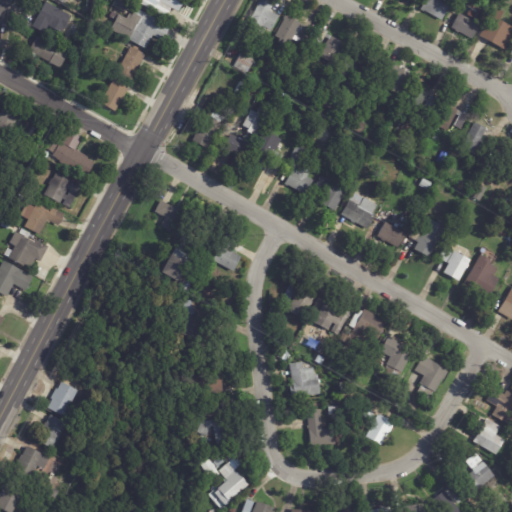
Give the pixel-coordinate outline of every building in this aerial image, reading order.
[(115,0),(124,5),(117,16),(108,11),(115,0)] [(182,0),(177,12),(176,13),(169,9),(165,19),(139,7),(142,0),(144,0),(154,5),(156,0),(182,0)] [(274,0),(276,1),(270,11),(278,16),(269,30),(262,27),(265,29),(262,34),(259,32),(258,34),(246,26),(261,0),(274,0)] [(434,0),(447,7),(438,22),(422,12),(421,13),(418,11),(424,0),(434,0)] [(504,8),(497,4),(500,0),(502,0),(507,3),(504,8)] [(39,15),(45,3),(65,14),(58,26),(39,15)] [(469,41),(449,29),(457,14),(464,18),(470,7),(484,15),(469,41)] [(511,29),(511,31),(503,49),(479,36),(495,7),(503,11),(497,21),(511,29)] [(167,29),(160,42),(150,37),(143,51),(107,31),(115,15),(124,20),(127,14),(130,16),(131,14),(132,14),(135,9),(159,22),(158,24),(167,29)] [(305,27),(310,29),(303,41),(298,38),(295,41),(291,39),(286,49),(276,43),(278,39),(274,37),(284,19),(282,18),(284,15),(305,27)] [(102,27),(106,22),(110,25),(105,30),(102,27)] [(322,29),(326,32),(325,34),(344,44),(342,47),(341,46),(331,65),(317,57),(327,39),(323,37),(317,48),(310,45),(320,28),(322,29)] [(21,59),(24,54),(27,56),(29,54),(26,52),(34,37),(57,50),(48,65),(37,58),(31,67),(20,61),(21,59)] [(366,51),(361,62),(369,66),(361,82),(351,76),(349,81),(338,75),(354,44),(366,51)] [(140,55),(142,56),(128,82),(114,74),(129,48),(140,55)] [(246,74),(233,67),(240,54),(243,55),(245,51),(253,56),(251,60),(253,61),(246,74)] [(388,63),(409,74),(398,95),(383,87),(388,78),(378,73),(384,61),(388,63)] [(126,86),(111,112),(98,104),(113,77),(127,85),(126,86)] [(337,81),(334,87),(329,85),(332,79),(337,81)] [(279,85),(275,91),(270,87),(273,81),(279,85)] [(244,85),(238,97),(231,93),(237,82),(244,85)] [(418,89),(426,94),(424,97),(426,99),(428,95),(434,99),(427,112),(421,109),(425,102),(422,100),(414,114),(400,106),(411,85),(418,89)] [(327,104),(322,113),(315,109),(320,100),(327,104)] [(457,111),(465,116),(458,129),(452,125),(457,116),(454,115),(444,131),(430,123),(440,106),(439,105),(441,102),(457,111)] [(21,117),(10,139),(0,134),(0,117),(4,109),(5,109),(8,103),(24,111),(21,117)] [(278,109),(280,104),(288,108),(285,113),(278,109)] [(265,112),(267,113),(264,119),(254,138),(252,137),(247,145),(250,147),(242,161),(235,157),(234,158),(226,154),(227,153),(222,150),(230,136),(241,142),(246,134),(244,133),(246,130),(240,127),(249,111),(254,115),(258,108),(265,112)] [(204,148),(190,140),(208,109),(222,117),(204,148)] [(360,134),(349,129),(354,119),(365,125),(360,134)] [(475,123),(485,129),(479,139),(493,147),(485,162),(459,147),(473,122),(475,123)] [(280,140),(281,140),(279,143),(283,145),(280,151),(276,149),(275,152),(281,155),(274,169),(267,166),(271,159),(268,156),(260,170),(246,163),(263,130),(280,140)] [(51,139),(59,144),(54,153),(45,149),(51,139)] [(0,140),(15,149),(13,152),(18,155),(11,168),(2,163),(0,167),(0,140)] [(502,142),(511,147),(511,175),(498,168),(502,161),(492,156),(500,141),(502,142)] [(64,142),(90,157),(89,159),(97,163),(89,177),(54,158),(62,142),(64,142)] [(287,187),(283,184),(288,174),(283,171),(286,164),(296,145),(305,150),(294,169),(293,168),(292,170),(298,173),(301,168),(308,172),(306,177),(312,181),(304,195),(288,186),(287,187)] [(69,189),(61,204),(45,194),(48,188),(47,188),(52,180),(53,181),(57,173),(72,182),(69,188),(70,188),(69,189)] [(409,176),(406,183),(401,180),(404,174),(409,176)] [(343,195),(341,199),(340,198),(333,210),(319,202),(323,195),(313,189),(320,176),(335,185),(338,180),(347,185),(342,194),(343,195)] [(456,188),(459,182),(468,187),(465,193),(456,188)] [(479,185),(486,188),(479,201),(473,197),(479,185)] [(77,194),(79,195),(72,208),(65,205),(73,191),(77,194)] [(353,194),(375,206),(371,214),(374,215),(366,230),(340,215),(353,193),(353,194)] [(161,203),(182,213),(172,234),(157,227),(162,217),(151,212),(157,200),(161,203)] [(66,217),(60,227),(49,220),(41,236),(26,227),(38,206),(40,207),(42,205),(53,211),(54,208),(67,215),(66,217)] [(396,222),(399,217),(406,221),(403,226),(396,222)] [(12,224),(8,230),(0,225),(4,219),(12,224)] [(441,228),(426,257),(412,250),(415,243),(407,239),(414,225),(423,229),(427,221),(433,224),(435,220),(440,223),(438,226),(441,228)] [(393,224),(397,226),(396,229),(404,233),(396,248),(376,237),(384,222),(392,227),(393,224)] [(495,231),(497,227),(505,232),(502,236),(495,231)] [(163,232),(159,238),(155,235),(158,229),(163,232)] [(50,247),(42,262),(37,259),(31,270),(4,255),(8,248),(13,251),(16,246),(11,244),(17,232),(35,242),(37,240),(50,247)] [(235,243),(230,252),(239,257),(231,272),(210,260),(224,235),(236,241),(235,243)] [(465,265),(463,269),(462,269),(456,281),(440,273),(445,263),(436,258),(442,247),(467,260),(464,265),(465,265)] [(168,255),(181,262),(171,281),(155,272),(165,253),(168,255)] [(490,265),(490,266),(495,269),(491,276),(496,279),(484,299),(460,285),(477,255),(487,260),(485,263),(490,265)] [(24,289),(16,285),(9,297),(0,291),(0,273),(7,261),(36,278),(28,291),(24,289)] [(177,288),(181,281),(188,285),(184,292),(177,288)] [(294,288),(291,293),(294,295),(297,288),(312,296),(309,302),(310,302),(308,306),(307,306),(300,319),(285,311),(292,299),(289,297),(285,305),(279,301),(288,284),(294,288)] [(503,316),(497,313),(511,287),(511,317),(510,320),(503,316)] [(340,309),(346,312),(335,335),(328,332),(331,324),(328,323),(324,330),(310,323),(322,299),(337,306),(332,317),(335,318),(340,309)] [(210,325),(199,344),(188,337),(187,339),(175,332),(184,316),(180,317),(177,302),(189,300),(192,315),(189,315),(193,317),(194,316),(210,325)] [(365,311),(373,315),(372,317),(383,324),(375,339),(360,331),(363,343),(350,347),(338,340),(341,334),(346,337),(348,333),(349,333),(352,329),(347,326),(355,309),(361,312),(362,309),(365,311)] [(397,343),(410,351),(392,382),(380,374),(384,366),(383,365),(388,357),(378,351),(386,336),(397,343)] [(341,346),(338,352),(333,350),(337,343),(341,346)] [(285,362),(276,357),(279,350),(288,354),(285,362)] [(377,368),(371,364),(376,354),(383,358),(377,368)] [(316,356),(324,360),(321,366),(313,362),(316,356)] [(423,357),(446,370),(440,380),(439,379),(431,393),(430,392),(426,399),(415,393),(419,385),(417,384),(422,376),(412,371),(421,356),(423,357)] [(313,369),(314,375),(316,375),(318,394),(290,397),(288,387),(292,386),(289,364),(302,362),(303,368),(313,367),(313,369)] [(221,392),(222,400),(204,402),(203,392),(188,394),(186,377),(218,372),(221,392)] [(56,387),(59,382),(75,390),(75,391),(78,393),(77,397),(73,395),(61,416),(45,408),(51,399),(49,398),(55,388),(56,388),(56,387)] [(496,391),(511,400),(511,402),(501,422),(490,416),(495,406),(486,401),(492,389),(496,391)] [(327,407),(336,406),(337,416),(327,416),(327,407)] [(376,414),(392,424),(379,446),(364,437),(371,425),(362,420),(360,421),(358,411),(370,407),(372,417),(370,417),(370,419),(373,420),(376,414)] [(319,414),(320,429),(332,428),(333,445),(319,446),(319,447),(307,448),(305,411),(319,410),(319,414)] [(64,424),(50,450),(35,441),(39,434),(38,433),(44,423),(44,424),(49,415),(64,424)] [(227,418),(228,445),(212,446),(210,427),(207,428),(202,438),(193,433),(199,420),(202,421),(210,420),(210,419),(227,418)] [(499,427),(494,435),(503,440),(493,456),(471,442),(485,419),(499,427)] [(46,458),(47,458),(41,470),(35,467),(27,481),(12,472),(15,466),(14,466),(19,455),(20,456),(25,446),(46,458)] [(489,472),(492,477),(491,478),(494,481),(487,487),(484,483),(481,485),(482,487),(477,491),(475,490),(471,493),(460,480),(471,471),(463,462),(473,454),(489,472)] [(224,461),(215,468),(215,467),(213,469),(217,475),(208,481),(196,463),(205,457),(210,465),(212,464),(211,463),(220,456),(224,461)] [(235,459),(238,463),(236,465),(233,471),(240,479),(241,477),(244,480),(242,481),(246,485),(225,502),(226,503),(221,507),(210,494),(214,490),(213,490),(224,481),(216,472),(233,457),(235,459)] [(10,511),(4,511),(0,509),(0,491),(2,488),(4,488),(7,482),(23,491),(10,511)] [(458,503),(454,506),(458,511),(441,511),(432,500),(451,485),(462,500),(458,503)] [(50,500),(44,496),(48,489),(54,493),(50,500)] [(246,511),(239,511),(245,499),(251,502),(246,511)] [(255,502),(270,509),(268,511),(249,511),(251,509),(254,502),(255,502)]
